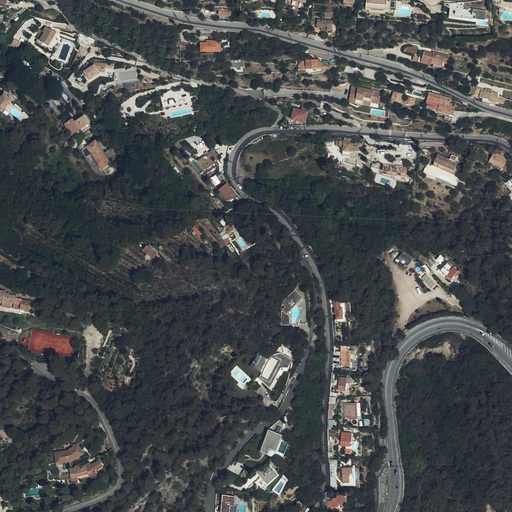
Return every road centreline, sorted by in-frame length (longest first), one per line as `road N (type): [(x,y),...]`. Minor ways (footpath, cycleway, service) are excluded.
road 1 (tertiary): [(304,511),(324,479),(324,290),(295,233),(243,192),(231,167),(245,139),(275,128)]
road 2 (tertiary): [(511,115),(385,65),(124,0)]
road 3 (residential): [(275,128),(279,108),(160,69),(38,0)]
road 4 (residential): [(59,511),(117,485),(119,457),(92,404),(0,356)]
road 5 (tertiary): [(275,128),(498,139),(511,147)]
road 6 (primary): [(393,461),(385,392),(391,362),(420,330),(465,325)]
